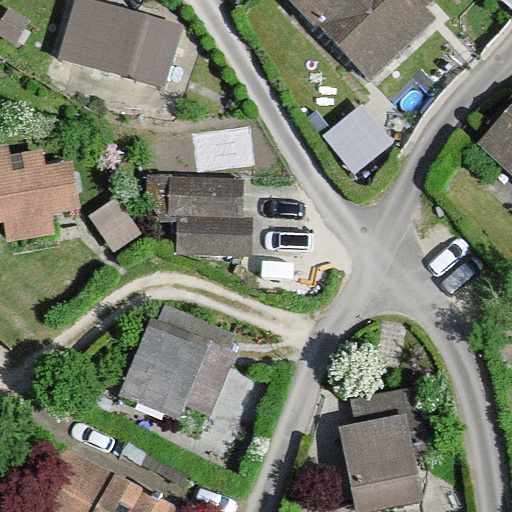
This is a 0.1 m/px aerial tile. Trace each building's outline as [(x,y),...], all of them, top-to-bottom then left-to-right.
[(408,0),(291,0),(286,5),(374,91),(437,28),(408,0)] [(181,34),(76,4),(59,65),(164,94),(181,34)] [(511,109),(477,146),(511,178),(511,109)] [(12,154),(0,155),(0,258),(57,251),(54,231),(79,228),(71,169),(46,173),(44,156),(23,159),(25,171),(14,173),(12,154)] [(245,182),(167,182),(167,229),(178,229),(177,258),(264,259),(264,225),(245,224),(245,182)] [(155,320),(147,339),(205,362),(213,343),(155,320)] [(138,335),(105,416),(188,449),(220,368),(205,362),(147,339),(138,335)] [(407,419),(339,432),(354,511),(396,511),(424,507),(407,419)] [(145,511),(54,459),(23,511),(145,511)]
